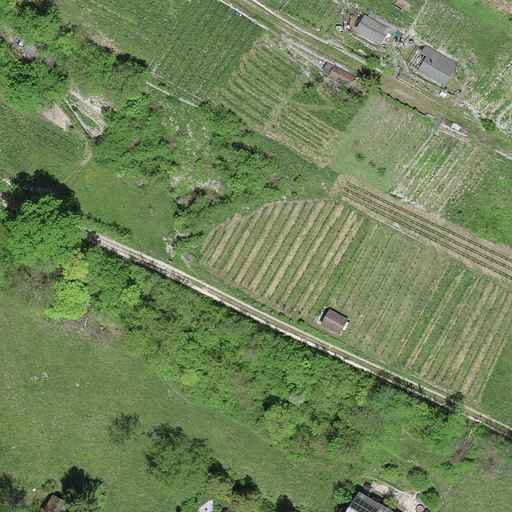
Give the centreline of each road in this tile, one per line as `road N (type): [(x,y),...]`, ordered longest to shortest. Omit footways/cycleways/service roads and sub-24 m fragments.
road 1 (track): [(0,197),(511,433)]
road 2 (track): [(250,0),(511,147)]
